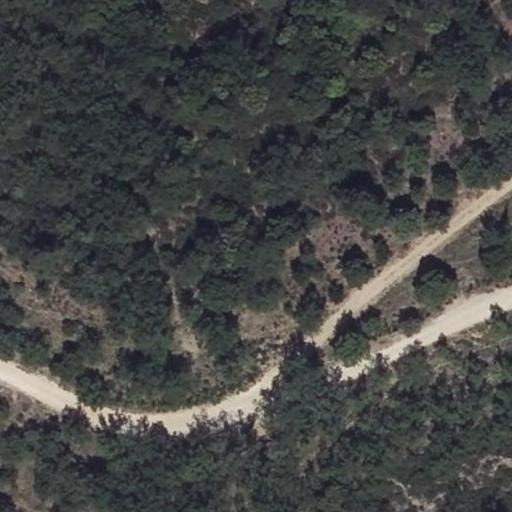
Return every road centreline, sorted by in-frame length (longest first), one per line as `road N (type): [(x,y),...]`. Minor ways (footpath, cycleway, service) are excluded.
road 1 (track): [(0,369),(86,413),(137,425),(186,422),(302,390),(511,300)]
road 2 (track): [(511,179),(231,412)]
